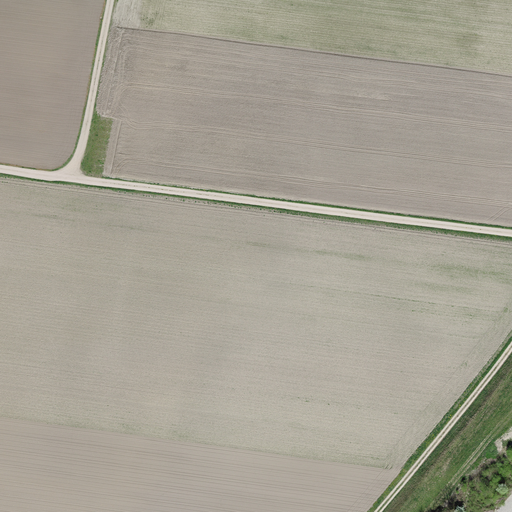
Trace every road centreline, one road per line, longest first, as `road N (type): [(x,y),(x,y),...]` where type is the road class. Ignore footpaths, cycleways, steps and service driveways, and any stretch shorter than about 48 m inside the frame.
road 1 (track): [(0,168),(511,233)]
road 2 (track): [(511,344),(378,511)]
road 3 (track): [(70,177),(110,0)]
